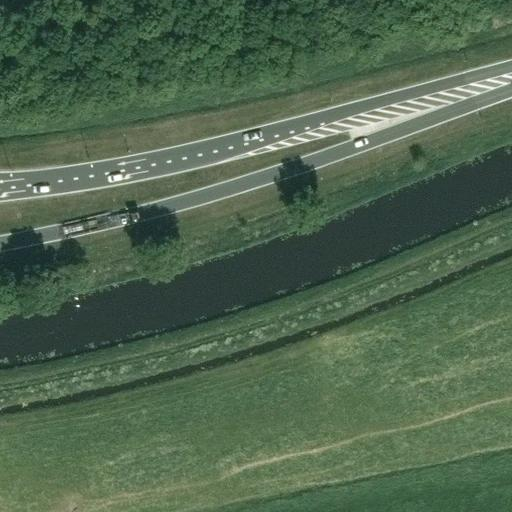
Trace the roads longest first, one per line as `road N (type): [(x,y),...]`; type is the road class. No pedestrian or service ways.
road 1 (trunk): [(0,242),(180,205),(511,88)]
road 2 (trunk): [(511,70),(166,161),(0,187)]
